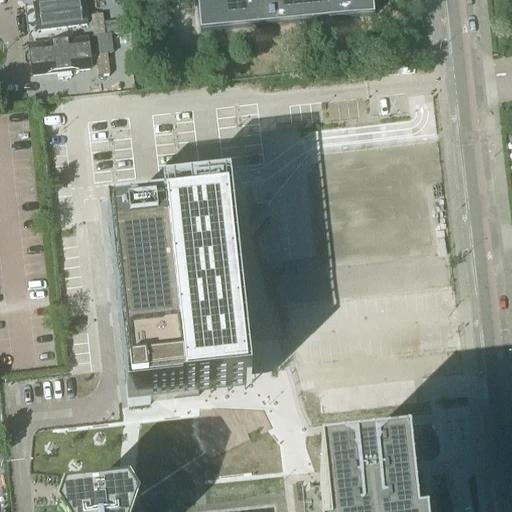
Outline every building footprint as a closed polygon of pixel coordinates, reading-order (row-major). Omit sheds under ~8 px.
[(122,0),(105,0),(107,20),(123,19),(122,0)] [(179,0),(183,36),(355,22),(353,0),(179,0)] [(84,1),(32,7),(36,35),(87,29),(84,1)] [(102,17),(90,18),(93,39),(105,38),(102,17)] [(106,22),(107,34),(129,34),(128,21),(106,22)] [(27,47),(31,80),(91,73),(87,40),(27,47)] [(95,58),(98,79),(109,78),(107,56),(95,58)] [(112,93),(131,91),(130,83),(111,85),(112,93)] [(226,215),(111,227),(128,356),(122,357),(126,387),(129,386),(129,392),(248,379),(248,376),(244,376),(226,215)] [(271,264),(271,283),(291,282),(290,263),(271,264)] [(416,511),(413,476),(407,477),(319,486),(321,511),(416,511)]
